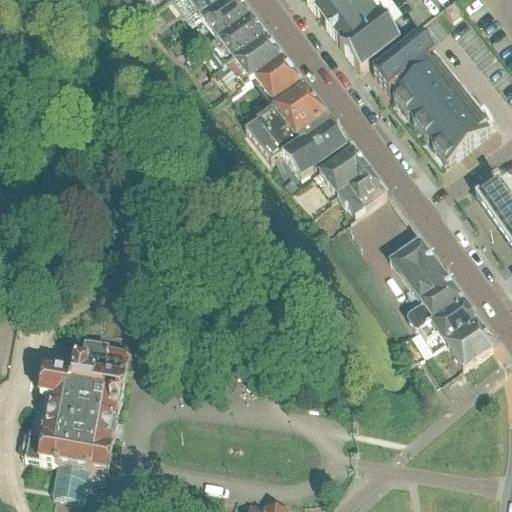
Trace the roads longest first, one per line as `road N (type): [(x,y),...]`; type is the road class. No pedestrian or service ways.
road 1 (secondary): [(422,218),(259,0)]
road 2 (secondary): [(511,339),(422,218)]
road 3 (residential): [(385,474),(511,494)]
